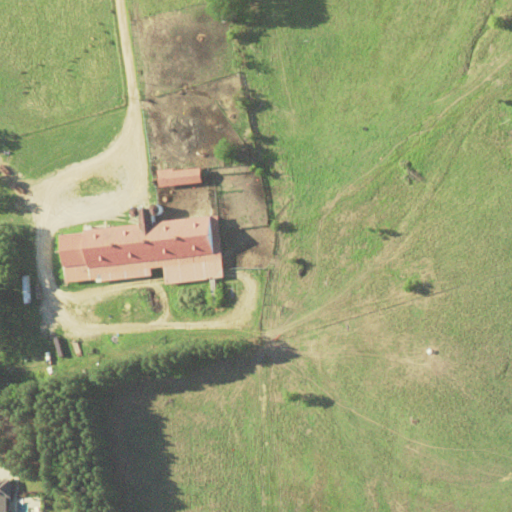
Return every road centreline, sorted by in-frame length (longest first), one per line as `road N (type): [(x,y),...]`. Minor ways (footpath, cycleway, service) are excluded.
road 1 (residential): [(43,197),(96,177),(72,0)]
road 2 (residential): [(36,359),(43,197),(0,184)]
